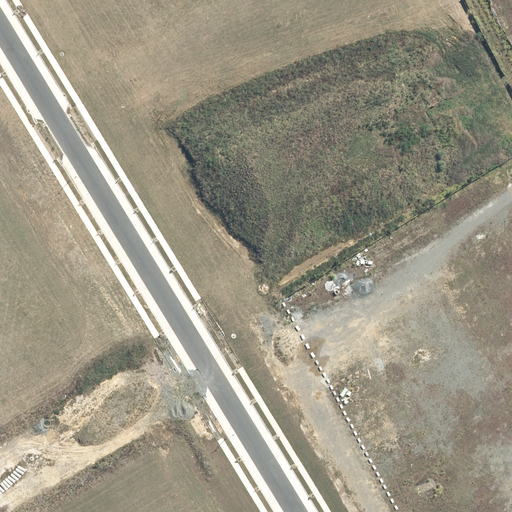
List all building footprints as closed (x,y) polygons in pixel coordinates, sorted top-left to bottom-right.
[(90,283),(95,293),(114,282),(132,273),(127,262),(154,247),(121,185),(63,216),(93,272),(97,280),(90,283)] [(244,267),(250,278),(265,270),(259,259),(244,267)] [(121,292),(154,271),(150,265),(117,286),(121,292)] [(88,353),(71,365),(84,385),(102,373),(88,353)] [(114,373),(106,378),(116,394),(124,389),(114,373)] [(77,405),(81,412),(97,403),(92,395),(77,405)]
